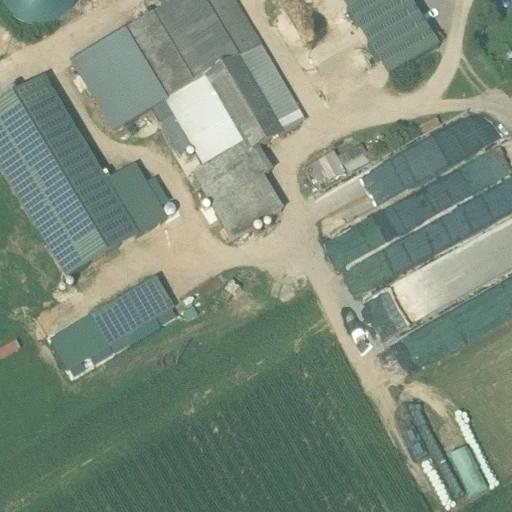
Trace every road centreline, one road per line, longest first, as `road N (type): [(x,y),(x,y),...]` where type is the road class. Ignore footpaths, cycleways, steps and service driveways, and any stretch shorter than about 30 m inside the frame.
road 1 (track): [(461,0),(444,74),(401,108),(365,108),(342,74)]
road 2 (unknown): [(365,108),(269,188)]
